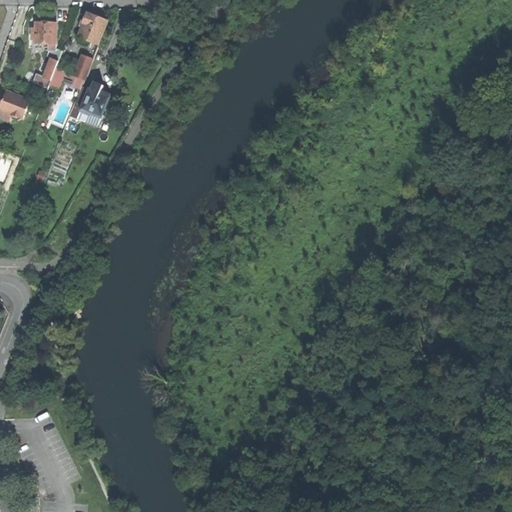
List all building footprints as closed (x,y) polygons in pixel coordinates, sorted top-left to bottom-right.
[(79,37),(80,38),(92,42),(99,45),(108,22),(96,17),(88,14),(85,22),(83,27),(79,37)] [(48,23),(37,23),(36,23),(36,29),(36,40),(36,44),(49,45),(49,51),(56,51),(57,23),(51,23),(48,23)] [(92,42),(80,38),(78,43),(90,47),(92,42)] [(93,60),(83,56),(75,76),(85,81),(93,60)] [(35,83),(48,89),(50,86),(56,68),(59,62),(51,59),(44,78),(39,75),(35,83)] [(67,72),(56,68),(50,86),(60,90),(67,72)] [(91,90),(82,86),(70,116),(96,127),(99,117),(101,117),(110,97),(109,97),(110,94),(101,90),(103,85),(98,83),(95,82),(91,90)] [(0,110),(11,115),(14,119),(18,120),(22,118),(24,119),(31,101),(7,92),(6,96),(0,110)] [(0,118),(9,122),(11,115),(0,110),(0,111),(0,118)]
